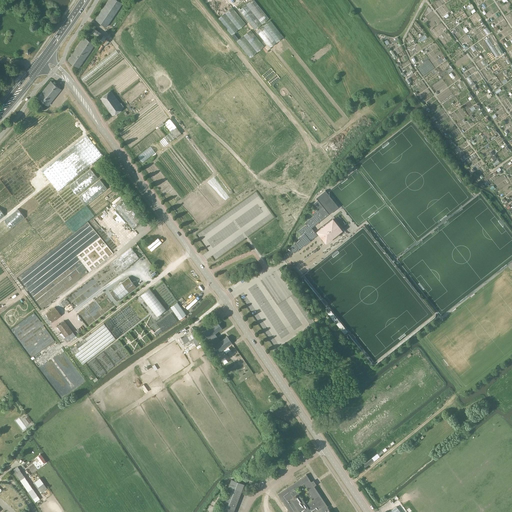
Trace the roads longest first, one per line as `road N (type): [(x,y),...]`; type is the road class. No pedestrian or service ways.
road 1 (unclassified): [(366,511),(81,98),(43,61)]
road 2 (track): [(316,151),(195,0)]
road 3 (track): [(234,195),(114,45)]
road 4 (unknown): [(211,251),(264,205),(245,205),(205,241)]
